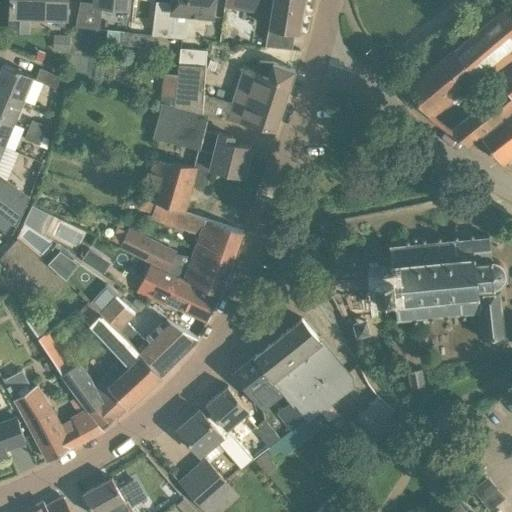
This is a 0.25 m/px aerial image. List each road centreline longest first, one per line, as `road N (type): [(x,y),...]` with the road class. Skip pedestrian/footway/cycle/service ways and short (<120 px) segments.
road 1 (residential): [(0,499),(131,435),(217,339)]
road 2 (residential): [(511,192),(429,144),(356,74),(323,59)]
road 3 (residential): [(263,233),(323,59)]
road 4 (residential): [(217,339),(255,333),(295,296),(285,254),(263,233)]
